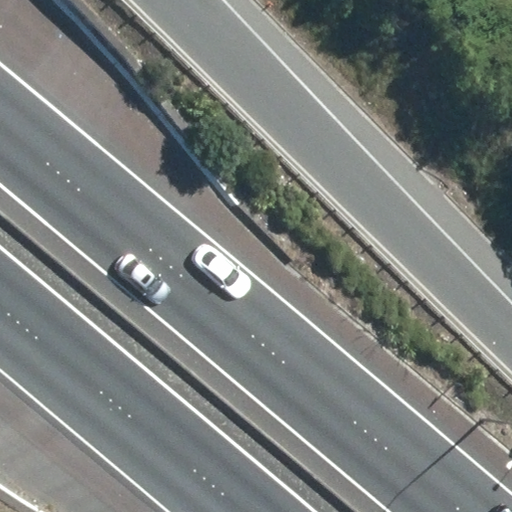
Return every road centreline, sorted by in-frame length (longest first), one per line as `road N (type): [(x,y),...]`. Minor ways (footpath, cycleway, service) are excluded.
road 1 (motorway): [(0,97),(482,511)]
road 2 (motorway): [(176,0),(511,328)]
road 3 (motorway): [(306,511),(0,262)]
